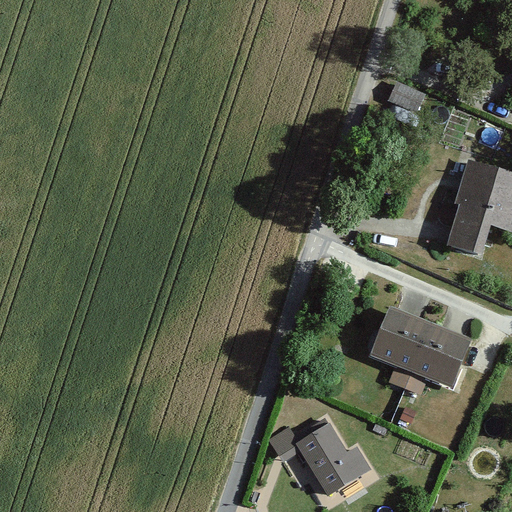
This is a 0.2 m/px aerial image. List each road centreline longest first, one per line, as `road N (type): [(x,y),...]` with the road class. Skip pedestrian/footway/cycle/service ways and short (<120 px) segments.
road 1 (unclassified): [(309,242),(222,511)]
road 2 (unclassified): [(391,0),(309,242)]
road 3 (residential): [(309,242),(511,321)]
